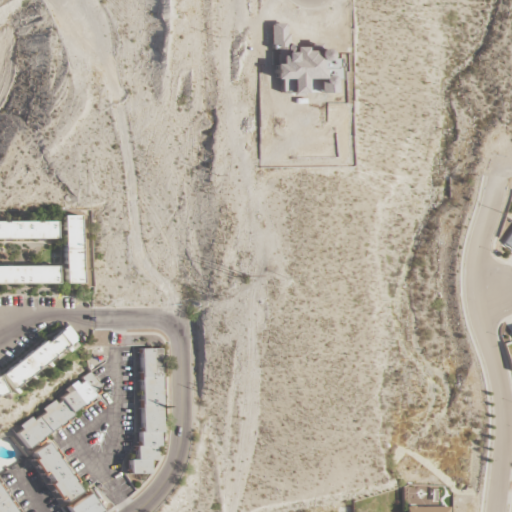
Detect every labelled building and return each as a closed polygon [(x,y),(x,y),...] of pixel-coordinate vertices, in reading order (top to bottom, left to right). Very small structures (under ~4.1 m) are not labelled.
[(333,93),(333,80),(337,80),(336,59),(326,59),(326,51),(306,51),(306,47),(287,48),(287,23),(269,24),(270,46),(280,46),(280,65),(273,65),(273,80),(290,79),(290,94),(333,93)] [(81,284),(80,216),(63,216),(63,284),(81,284)] [(56,221),(0,221),(0,239),(56,239),(56,221)] [(511,230),(503,243),(511,249),(511,230)] [(0,284),(56,284),(56,266),(0,266),(0,284)] [(0,374),(0,375),(10,389),(76,339),(66,325),(0,374)] [(160,349),(139,349),(138,460),(127,460),(127,474),(148,474),(148,460),(155,460),(155,447),(160,447),(160,349)] [(23,446),(105,394),(91,373),(63,391),(66,395),(42,410),(44,414),(32,421),(32,420),(14,431),(23,446)] [(77,493),(50,442),(30,453),(58,504),(77,493)] [(16,511),(0,486),(0,511),(16,511)] [(99,511),(101,511),(89,493),(65,509),(67,511),(99,511)]
